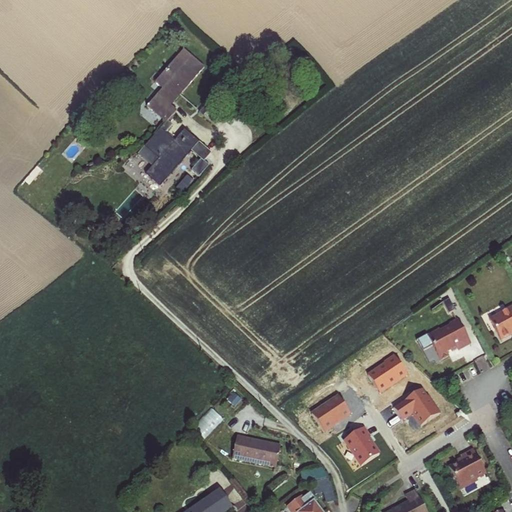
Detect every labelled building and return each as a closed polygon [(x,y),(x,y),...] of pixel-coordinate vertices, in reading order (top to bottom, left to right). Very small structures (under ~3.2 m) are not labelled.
[(178,101),(206,71),(186,53),(157,84),(163,90),(148,107),(169,126),(180,115),(172,108),(178,101)] [(216,131),(226,120),(210,105),(200,116),(216,131)] [(163,133),(147,150),(159,161),(146,175),(159,188),(178,168),(191,154),(204,165),(212,157),(185,132),(174,143),(163,133)] [(511,306),(486,320),(497,341),(508,335),(507,334),(511,332),(511,331),(511,306)] [(457,352),(470,345),(457,321),(448,326),(449,328),(440,333),(438,331),(426,337),(425,336),(416,341),(422,352),(431,347),(439,362),(447,357),(445,353),(447,352),(449,350),(450,353),(456,350),(457,352)] [(367,375),(380,395),(408,377),(394,355),(384,362),(385,363),(367,375)] [(412,416),(420,428),(441,414),(425,389),(393,409),(402,423),(412,416)] [(456,400),(461,397),(458,391),(453,393),(456,400)] [(310,415),(324,435),(351,417),(337,396),(310,415)] [(215,409),(196,428),(208,439),(226,419),(215,409)] [(363,430),(343,443),(360,469),(380,455),(363,430)] [(260,443),(239,439),(234,460),(276,469),(281,447),(260,443)] [(488,475),(475,451),(463,457),(465,462),(461,464),(451,469),(463,491),(479,483),(478,480),(488,475)] [(328,496),(328,485),(320,485),(319,495),(328,496)] [(328,485),(328,496),(328,507),(338,508),(338,486),(328,485)] [(428,511),(418,492),(408,497),(411,503),(407,505),(394,511),(428,511)] [(228,511),(232,509),(220,493),(192,511),(228,511)] [(320,511),(314,506),(317,503),(309,496),(303,502),(301,500),(288,511),(320,511)]
